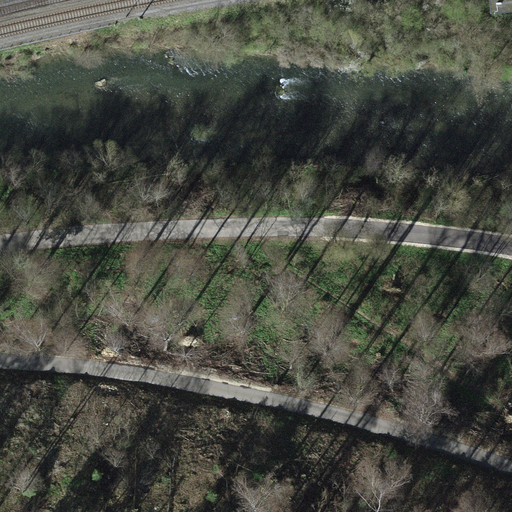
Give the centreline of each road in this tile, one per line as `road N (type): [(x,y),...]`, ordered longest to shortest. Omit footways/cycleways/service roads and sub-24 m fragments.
road 1 (track): [(0,360),(266,398),(511,466)]
road 2 (unclassified): [(0,243),(321,226),(511,246)]
